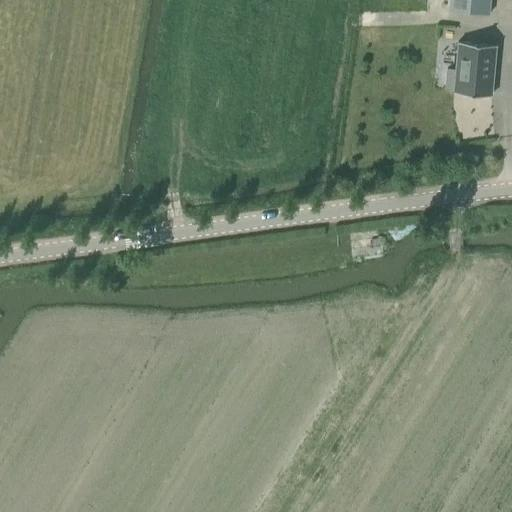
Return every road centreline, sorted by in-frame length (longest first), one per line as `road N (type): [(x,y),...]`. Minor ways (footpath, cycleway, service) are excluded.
road 1 (tertiary): [(511,190),(0,258)]
road 2 (track): [(511,177),(510,50)]
